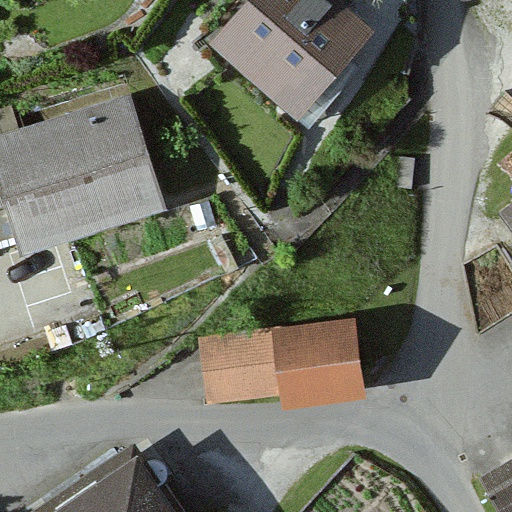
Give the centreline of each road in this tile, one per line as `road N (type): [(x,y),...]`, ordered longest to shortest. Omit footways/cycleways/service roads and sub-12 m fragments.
road 1 (unclassified): [(450,0),(443,328),(420,420)]
road 2 (unclassified): [(0,439),(420,420)]
